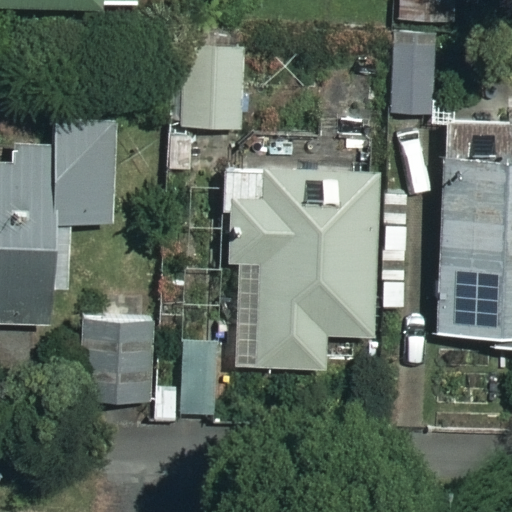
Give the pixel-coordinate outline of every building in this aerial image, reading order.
[(435,108),(433,29),(393,30),(395,109),(435,108)] [(243,43),(185,40),(181,124),(239,126),(243,43)] [(511,104),(445,102),(436,329),(497,332),(497,343),(511,343),(511,104)] [(116,111),(55,112),(56,139),(8,140),(8,158),(0,157),(0,318),(54,317),(53,217),(118,217),(116,111)] [(376,166),(228,166),(228,248),(236,248),(236,363),(325,363),(325,330),(376,330),(376,166)] [(154,318),(83,316),(80,396),(152,398),(154,318)]
